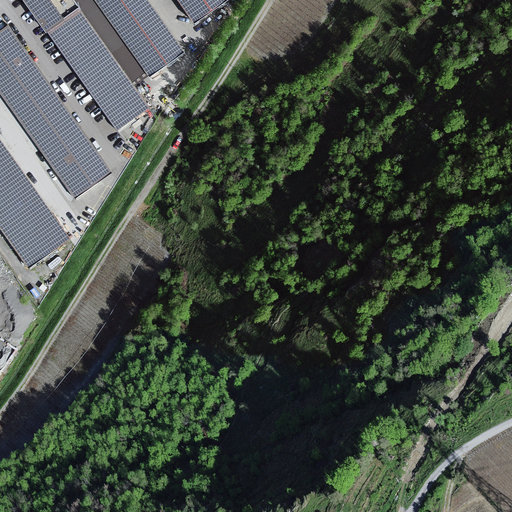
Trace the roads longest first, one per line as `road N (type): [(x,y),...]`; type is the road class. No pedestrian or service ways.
road 1 (track): [(271,0),(0,415)]
road 2 (track): [(511,421),(448,458),(406,511)]
